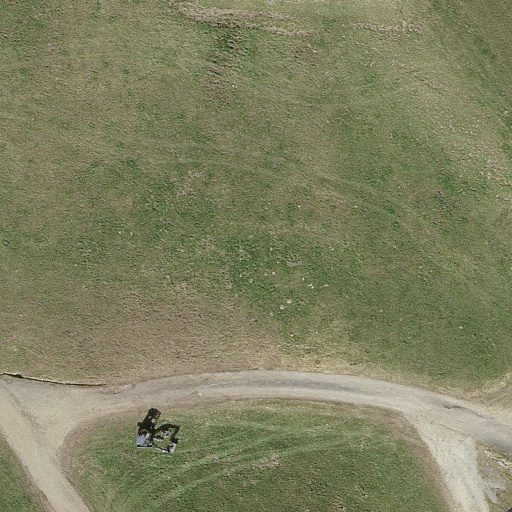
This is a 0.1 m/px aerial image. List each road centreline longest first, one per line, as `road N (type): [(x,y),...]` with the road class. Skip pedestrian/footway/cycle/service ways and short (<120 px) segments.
road 1 (track): [(7,420),(168,392),(314,386),(439,413),(511,445)]
road 2 (track): [(0,410),(73,511)]
